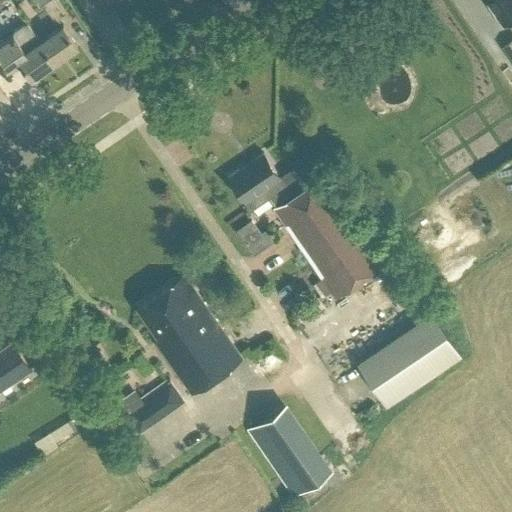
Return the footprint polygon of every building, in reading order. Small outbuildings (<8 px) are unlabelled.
[(39,0),(43,6),(45,4),(52,13),(55,11),(58,15),(66,10),(59,0),(39,0)] [(107,0),(92,0),(103,15),(113,7),(107,0)] [(511,0),(488,0),(504,23),(511,17),(511,0)] [(23,63),(32,76),(55,60),(40,39),(38,41),(25,23),(0,40),(0,55),(6,63),(8,62),(13,70),(23,63)] [(40,39),(55,60),(78,44),(63,23),(40,39)] [(511,36),(511,37),(500,45),(511,60),(511,36)] [(336,196),(321,173),(305,184),(293,167),(280,176),(264,151),(229,175),(250,207),(270,194),(276,204),(274,205),(324,279),(317,284),(323,293),(330,288),(336,296),(388,260),(352,207),(351,208),(340,193),(336,196)] [(156,340),(191,390),(241,356),(183,273),(137,306),(160,338),(156,340)] [(396,309),(350,336),(356,347),(402,321),(396,309)] [(432,309),(357,360),(386,403),(461,352),(432,309)] [(0,387),(31,367),(14,340),(0,349),(0,387)] [(159,397),(172,390),(163,374),(150,381),(159,397)] [(63,397),(16,429),(33,453),(80,421),(63,397)] [(247,429),(293,494),(333,467),(287,401),(247,429)] [(145,412),(135,419),(140,425),(150,418),(145,412)] [(281,511),(277,503),(264,509),(265,511),(281,511)]
